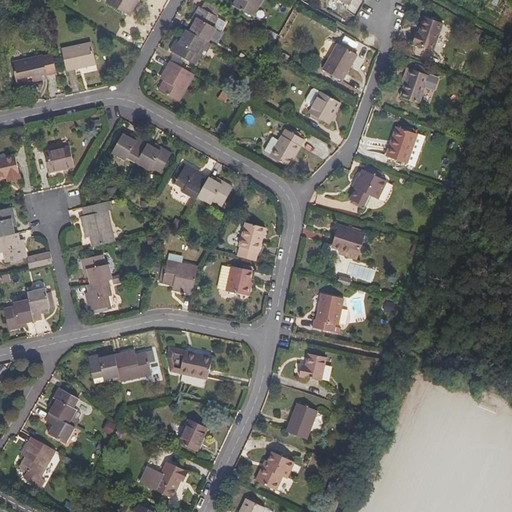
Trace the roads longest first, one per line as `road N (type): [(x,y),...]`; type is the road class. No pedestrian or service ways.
road 1 (residential): [(124,99),(277,182),(291,201),(293,233),(270,338)]
road 2 (residential): [(270,338),(159,320),(76,337)]
road 3 (residential): [(270,338),(258,391),(200,511)]
road 4 (residential): [(76,337),(47,203)]
road 5 (residential): [(0,122),(124,99)]
